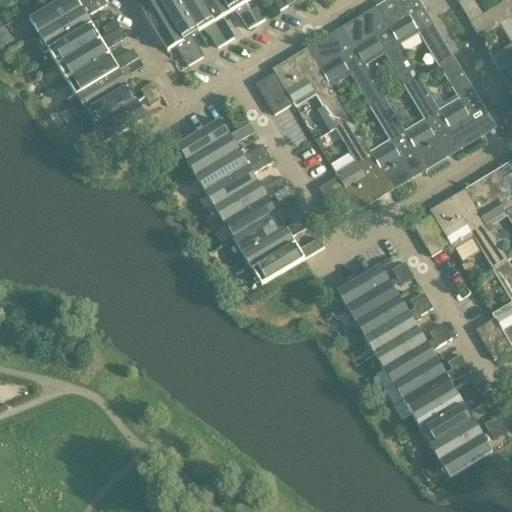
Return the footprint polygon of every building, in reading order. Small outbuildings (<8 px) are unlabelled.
[(81,11),(88,7),(99,0),(79,0),(73,4),(70,0),(63,0),(28,22),(38,37),(81,11)] [(101,0),(99,0),(88,7),(93,14),(106,7),(101,0)] [(195,63),(157,0),(141,10),(167,53),(168,52),(166,50),(173,45),(187,68),(195,63)] [(178,0),(157,0),(195,63),(202,59),(195,46),(191,39),(199,34),(178,0)] [(199,0),(178,0),(199,34),(206,29),(218,49),(226,44),(199,0)] [(227,13),(219,0),(199,0),(226,44),(233,40),(219,18),(227,13)] [(240,0),(219,0),(227,13),(229,15),(237,11),(249,31),(257,26),(249,13),(243,3),(240,0)] [(271,0),(280,12),(287,8),(282,0),(271,0)] [(438,68),(453,59),(417,0),(388,0),(375,8),(389,30),(399,47),(418,35),(438,68)] [(511,0),(500,0),(503,5),(470,25),(479,40),(511,20),(511,19),(511,17),(511,0)] [(249,13),(257,26),(264,21),(256,9),(249,13)] [(81,11),(38,37),(47,53),(90,26),(81,11)] [(404,89),(419,80),(399,47),(389,30),(374,39),(361,17),(341,29),(355,51),(365,67),(384,56),(404,89)] [(511,17),(511,19),(511,20),(511,45),(491,59),(500,75),(511,67),(511,17)] [(107,38),(120,30),(115,22),(102,30),(107,38)] [(100,42),(90,26),(47,53),(56,68),(100,42)] [(66,83),(109,57),(104,50),(124,37),(120,30),(107,38),(100,42),(56,68),(66,83)] [(369,110),(385,100),(365,67),(355,51),(340,59),(327,37),(306,50),(320,72),(330,88),(349,77),(369,110)] [(75,99),(138,60),(134,53),(114,65),(109,57),(66,83),(75,99)] [(272,71),(274,74),(281,85),(287,95),(293,106),(295,110),(315,98),(335,131),(350,121),(330,88),(320,72),(306,80),(292,58),(272,71)] [(453,59),(438,68),(457,100),(438,111),(461,151),(482,138),(469,116),(483,108),(453,59)] [(138,60),(75,99),(85,115),(128,89),(122,79),(129,75),(130,76),(143,68),(138,60)] [(255,86),(261,97),(281,85),(274,74),(255,86)] [(461,151),(438,111),(419,80),(404,89),(423,121),(404,132),(414,149),(417,155),(427,171),(447,159),(461,151)] [(144,99),(157,91),(152,84),(139,92),(144,99)] [(268,107),(287,95),(281,85),(261,97),(268,107)] [(137,103),(128,89),(85,115),(94,130),(137,103)] [(161,99),(157,91),(144,99),(149,107),(161,99)] [(293,106),(287,95),(268,107),(274,117),(293,106)] [(414,149),(404,132),(385,100),(369,110),(389,142),(370,153),(379,170),(384,178),(392,192),(413,180),(399,158),(404,155),(408,161),(417,155),(414,149)] [(137,103),(94,130),(104,145),(147,119),(137,103)] [(236,134),(249,126),(244,118),(231,126),(236,134)] [(379,170),(370,153),(350,121),(335,131),(354,163),(335,175),(337,178),(343,188),(349,198),(356,209),(358,213),(378,201),(370,187),(384,178),(379,170)] [(186,164),(229,138),(220,122),(176,148),(186,164)] [(229,138),(232,143),(239,139),(241,141),(254,133),(249,126),(236,134),(229,138)] [(232,143),(229,138),(186,164),(195,180),(236,155),(238,153),(232,143)] [(204,195),(248,168),(255,164),(268,156),(263,149),(240,162),(236,155),(195,180),(204,195)] [(273,164),(268,156),(255,164),(260,172),(273,164)] [(511,163),(498,172),(511,194),(511,163)] [(257,185),(248,168),(204,195),(214,211),(257,185)] [(511,229),(511,194),(498,172),(464,193),(477,215),(487,231),(506,219),(511,229)] [(318,190),(324,200),(343,188),(337,178),(318,190)] [(274,195),(287,187),(282,179),(269,187),(274,195)] [(214,211),(223,226),(264,201),(266,199),(257,185),(214,211)] [(287,187),(274,195),(278,203),(291,195),(287,187)] [(330,210),(349,198),(343,188),(324,200),(330,210)] [(429,214),(431,216),(436,226),(443,236),(449,247),(452,252),(471,240),(490,273),(506,263),(487,231),(477,215),(464,193),(429,214)] [(356,209),(349,198),(330,210),(336,221),(356,209)] [(264,201),(223,226),(232,242),(273,217),(264,201)] [(287,218),(292,226),(305,218),(300,210),(287,218)] [(418,238),(436,226),(431,216),(412,228),(418,238)] [(282,232),(273,217),(232,242),(241,257),(282,232)] [(292,226),(282,232),(241,257),(251,272),(294,246),(289,238),(310,226),(305,218),(292,226)] [(443,236),(436,226),(418,238),(424,248),(443,236)] [(443,236),(424,248),(430,259),(449,247),(443,236)] [(294,246),(251,272),(260,288),(304,262),(303,261),(324,249),(319,241),(299,254),(294,246)] [(511,272),(506,263),(490,273),(510,305),(491,317),(493,320),(499,330),(506,340),(511,350),(511,272)] [(395,279),(409,271),(404,264),(391,272),(395,279)] [(335,295),(345,310),(385,286),(376,271),(379,269),(379,268),(335,295)] [(409,271),(395,279),(400,287),(413,279),(409,271)] [(354,325),(397,299),(388,284),(385,286),(345,310),(354,325)] [(414,310),(427,302),(423,295),(410,303),(414,310)] [(398,299),(397,299),(354,325),(363,341),(404,317),(394,302),(398,299)] [(372,356),(416,329),(412,324),(420,319),(420,318),(432,310),(427,302),(414,310),(404,317),(363,341),(372,356)] [(481,341),(499,330),(493,320),(475,331),(481,341)] [(433,341),(446,333),(441,326),(428,334),(433,341)] [(382,372),(425,345),(416,329),(372,356),(382,372)] [(487,352),(506,340),(499,330),(481,341),(487,352)] [(446,333),(433,341),(438,349),(451,341),(446,333)] [(493,362),(511,350),(506,340),(487,352),(493,362)] [(433,341),(425,345),(382,372),(391,387),(431,362),(427,355),(438,349),(433,341)] [(447,364),(451,372),(464,364),(460,356),(447,364)] [(441,378),(431,362),(391,387),(401,403),(441,378)] [(464,364),(451,372),(441,378),(401,403),(410,418),(454,392),(449,384),(456,380),(470,372),(464,364)] [(470,403),(483,395),(479,387),(465,395),(470,403)] [(410,418),(420,433),(460,409),(463,407),(454,392),(410,418)] [(483,395),(470,403),(475,411),(488,403),(483,395)] [(430,450),(469,425),(460,409),(420,433),(430,450)] [(489,434),(502,427),(497,418),(484,426),(489,434)] [(479,441),(469,425),(430,450),(439,465),(479,441)] [(502,427),(489,434),(494,441),(506,434),(502,427)] [(479,441),(439,465),(448,481),(492,454),(491,454),(488,456),(479,441)]
